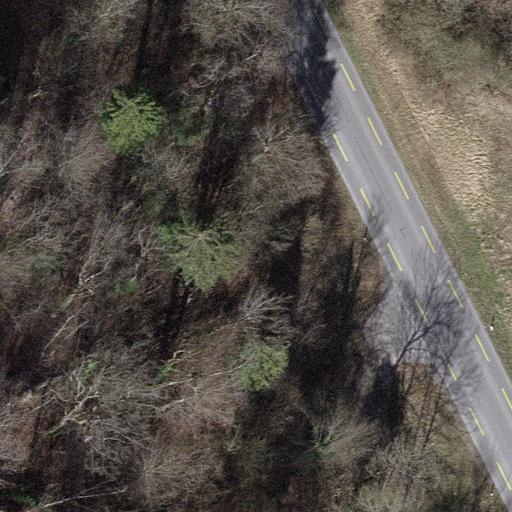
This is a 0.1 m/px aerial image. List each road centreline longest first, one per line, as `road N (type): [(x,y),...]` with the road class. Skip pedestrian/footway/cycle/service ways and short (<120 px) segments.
road 1 (primary): [(511,456),(275,0)]
road 2 (track): [(83,0),(287,361),(307,413)]
road 3 (track): [(440,317),(348,369),(307,413),(296,511)]
road 4 (track): [(409,511),(348,369)]
